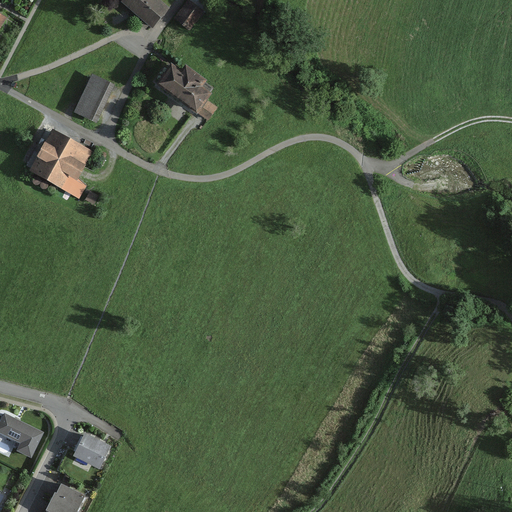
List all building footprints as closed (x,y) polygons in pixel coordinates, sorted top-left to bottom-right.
[(170,7),(162,0),(121,0),(121,1),(152,28),(170,7)] [(188,0),(174,18),(189,29),(203,11),(188,0)] [(214,110),(203,102),(210,91),(201,85),(206,78),(186,64),(182,71),(172,64),(158,83),(196,111),(208,119),(214,110)] [(93,121),(110,82),(92,74),(75,112),(93,121)] [(68,193),(92,151),(53,129),(29,171),(68,193)] [(0,441),(31,456),(43,432),(3,413),(0,418),(0,441)] [(101,469),(112,446),(85,433),(74,456),(101,469)] [(61,486),(57,495),(55,495),(46,511),(77,511),(85,498),(61,486)]
